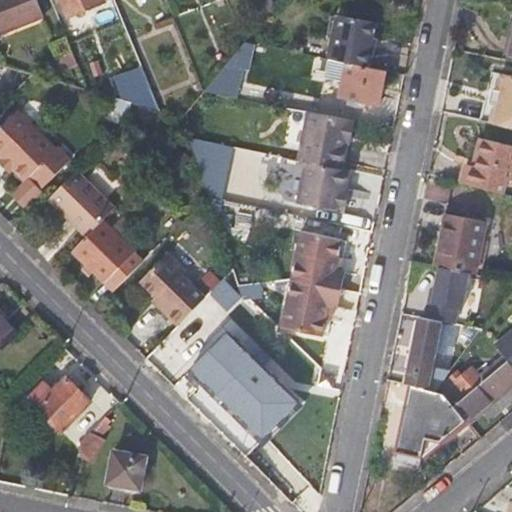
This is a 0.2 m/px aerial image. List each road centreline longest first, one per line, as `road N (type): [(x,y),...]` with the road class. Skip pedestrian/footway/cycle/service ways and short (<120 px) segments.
road 1 (residential): [(443,0),(338,511)]
road 2 (residential): [(0,247),(266,511)]
